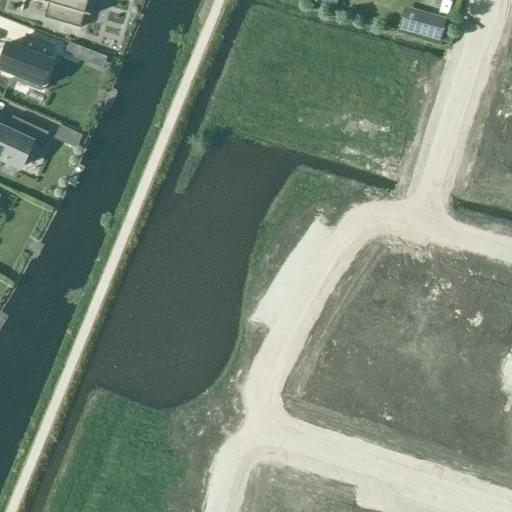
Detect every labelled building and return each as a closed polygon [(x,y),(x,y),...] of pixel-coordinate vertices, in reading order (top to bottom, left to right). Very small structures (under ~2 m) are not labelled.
[(31,0),(45,4),(41,18),(78,29),(82,15),(87,17),(92,0),(31,0)] [(446,20),(419,12),(413,35),(440,42),(446,20)] [(25,36),(20,50),(5,44),(0,57),(0,71),(15,77),(13,82),(25,86),(27,82),(41,87),(51,62),(47,60),(53,47),(25,36)] [(5,131),(0,129),(0,164),(2,161),(18,168),(29,144),(40,149),(48,134),(11,117),(5,131)] [(311,352),(301,385),(348,400),(358,367),(355,365),(360,348),(332,339),(327,357),(311,352)] [(390,389),(382,411),(392,414),(385,435),(408,442),(423,394),(401,387),(399,392),(390,389)] [(423,394),(408,442),(431,450),(438,429),(447,432),(454,409),(445,406),(446,402),(423,394)] [(468,399),(459,427),(471,430),(462,459),(484,466),(499,419),(477,412),(479,403),(468,399)] [(511,423),(499,419),(484,466),(507,473),(511,458),(511,423)] [(331,479),(300,469),(295,485),(264,475),(253,509),(261,511),(302,511),(309,491),(325,497),(331,479)]
